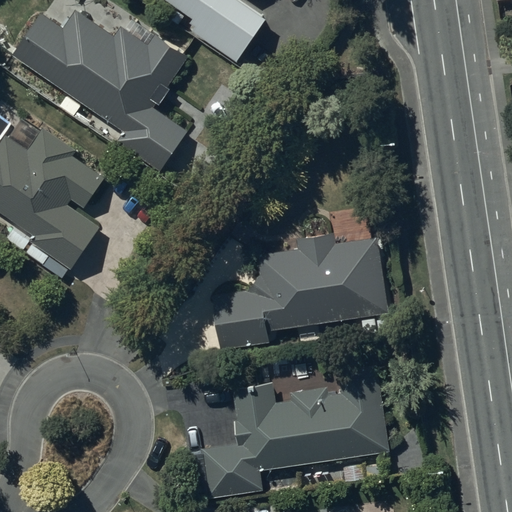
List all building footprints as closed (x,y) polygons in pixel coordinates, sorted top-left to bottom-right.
[(175,0),(201,20),(199,23),(244,57),(276,15),(256,0),(175,0)] [(45,11),(16,54),(91,104),(88,109),(127,135),(126,136),(173,167),(197,132),(160,108),(194,56),(137,19),(126,36),(85,9),(72,29),(45,11)] [(0,135),(0,202),(42,230),(36,239),(80,268),(107,226),(77,206),(83,198),(91,203),(111,173),(80,152),(85,145),(49,121),(33,145),(17,134),(11,143),(0,135)] [(226,290),(230,341),(285,336),(284,326),(393,317),(388,265),(379,266),(377,238),(347,240),(345,228),(307,231),(308,244),(267,248),(269,269),(258,288),(226,290)] [(246,444),(207,447),(211,498),(288,493),(287,471),(304,470),(305,482),(336,480),(334,457),(394,452),(387,362),(348,365),(350,390),(336,391),(335,382),(297,385),(298,396),(280,398),(278,378),(241,381),(246,444)]
